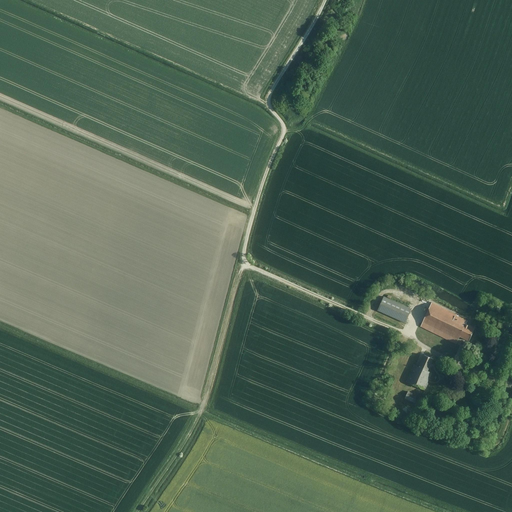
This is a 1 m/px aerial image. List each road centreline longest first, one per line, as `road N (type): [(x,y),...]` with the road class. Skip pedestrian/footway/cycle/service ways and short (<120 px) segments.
road 1 (track): [(325,0),(275,84),(279,138),(241,263)]
road 2 (track): [(142,511),(199,421),(241,263)]
road 3 (track): [(241,263),(414,340)]
